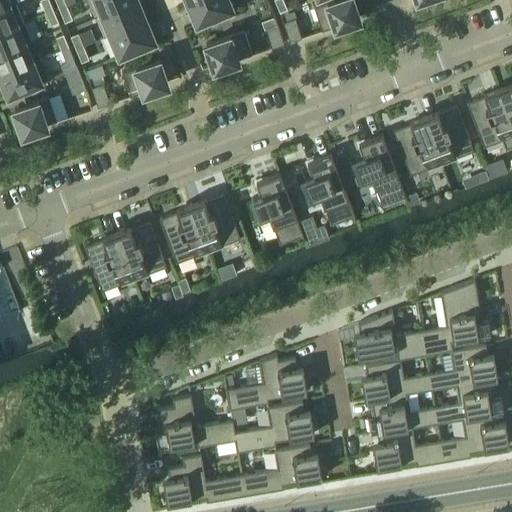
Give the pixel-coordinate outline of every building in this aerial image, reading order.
[(0,0),(0,8),(15,2),(18,1),(17,0),(0,0)] [(40,0),(45,12),(53,8),(49,0),(40,0)] [(55,0),(59,9),(67,5),(64,0),(55,0)] [(97,0),(103,14),(135,0),(97,0)] [(135,0),(103,14),(111,34),(144,20),(136,0),(135,0)] [(226,0),(191,0),(189,1),(197,22),(230,8),(226,0)] [(283,0),(274,0),(279,11),(287,8),(283,0)] [(359,17),(353,0),(329,0),(313,6),(321,29),(359,17)] [(0,8),(0,30),(23,21),(15,2),(0,8)] [(67,5),(59,9),(65,22),(72,18),(67,5)] [(53,8),(45,12),(51,25),(58,22),(53,8)] [(301,36),(295,17),(296,17),(294,9),(280,14),(289,40),(301,36)] [(271,47),(284,42),(275,16),(261,20),(264,28),(265,27),(271,47)] [(153,41),(144,20),(111,34),(120,54),(153,41)] [(0,30),(0,52),(33,39),(31,40),(23,21),(0,30)] [(206,42),(214,66),(252,53),(243,29),(206,42)] [(70,35),(76,48),(83,45),(78,32),(70,35)] [(55,36),(61,49),(68,46),(63,33),(55,36)] [(0,52),(0,74),(0,75),(41,58),(33,39),(0,52)] [(83,45),(76,48),(81,61),(89,58),(83,45)] [(68,46),(61,49),(66,62),(61,65),(64,71),(77,66),(74,59),(68,46)] [(0,75),(8,94),(49,77),(41,58),(0,75)] [(121,71),(130,95),(167,82),(159,58),(121,71)] [(109,102),(103,83),(105,82),(102,74),(89,79),(98,106),(109,102)] [(69,85),(72,93),(85,89),(83,81),(69,85)] [(497,87),(511,125),(511,83),(511,81),(497,87)] [(511,145),(511,125),(497,87),(484,92),(485,94),(466,101),(483,146),(503,139),(506,148),(511,145)] [(35,100),(14,107),(22,131),(56,120),(48,96),(46,97),(35,100)] [(423,114),(441,162),(473,150),(457,105),(438,112),(437,109),(423,114)] [(441,162),(423,114),(410,120),(411,122),(392,129),(409,174),(441,162)] [(407,200),(382,133),(358,142),(363,155),(355,158),(362,176),(370,173),(382,204),(404,196),(406,201),(407,200)] [(356,220),(331,152),(307,161),(312,174),(304,177),(311,196),(319,193),(330,223),(353,215),(355,220),(356,220)] [(490,176),(507,170),(502,157),(485,163),(490,176)] [(485,169),(474,173),(478,182),(488,178),(485,169)] [(303,239),(305,239),(279,171),(256,180),(261,194),(253,197),(259,215),(268,212),(279,243),(302,234),(303,239)] [(416,191),(407,195),(411,204),(420,201),(416,191)] [(190,202),(208,250),(240,237),(223,192),(205,199),(204,197),(190,202)] [(208,250),(190,202),(176,207),(177,210),(159,217),(176,262),(208,250)] [(116,230),(134,277),(166,265),(149,220),(131,227),(130,225),(116,230)] [(134,277),(116,230),(102,235),(103,238),(85,245),(101,290),(134,277)] [(446,324),(421,328),(425,353),(450,348),(452,348),(451,340),(490,333),(487,317),(484,318),(481,318),(479,303),(474,278),(440,291),(446,324)] [(359,330),(353,331),(355,340),(358,356),(364,355),(364,359),(384,356),(383,351),(396,349),(398,357),(400,357),(425,353),(421,328),(396,333),(392,309),(358,322),(359,330)] [(453,367),(428,371),(431,388),(456,384),(491,378),(497,377),(494,360),(493,352),(487,353),(485,342),(452,348),(450,348),(453,367)] [(262,380),(226,387),(229,407),(268,400),(267,397),(306,390),(304,374),(302,365),(296,366),(294,356),(278,358),(277,353),(259,359),(262,380)] [(367,373),(361,374),(362,383),(365,399),(371,398),(406,392),(431,388),(428,371),(403,376),(400,357),(398,357),(365,363),(367,373)] [(459,403),(434,407),(437,422),(462,417),(497,411),(503,410),(500,394),(497,394),(494,395),(493,387),(491,378),(456,384),(459,403)] [(371,416),(368,416),(371,433),(377,432),(412,426),(437,422),(434,407),(409,411),(406,392),(371,398),(371,400),(374,415),(371,416)] [(160,430),(154,431),(157,448),(196,441),(197,445),(234,438),(236,438),(235,430),(233,418),(196,424),(191,393),(172,397),(173,405),(157,407),(160,430)] [(272,423),(235,430),(236,438),(238,450),(276,444),(275,440),(314,433),(311,417),(310,408),(304,409),(302,399),(269,404),(272,423)] [(464,435),(440,439),(443,459),(470,455),(470,451),(509,444),(506,428),(504,419),(499,420),(497,412),(497,411),(462,417),(464,435)] [(378,441),(372,442),(374,450),(376,467),(415,460),(416,464),(443,459),(440,439),(415,443),(412,426),(377,432),(377,433),(378,441)] [(278,465),(241,472),(245,493),(283,487),(282,483),(321,476),(318,460),(317,451),(311,452),(309,442),(275,448),(278,465)] [(168,477),(163,478),(164,486),(167,503),(206,496),(207,500),(245,493),(241,472),(204,478),(200,452),(182,455),(183,463),(167,466),(168,477)]
